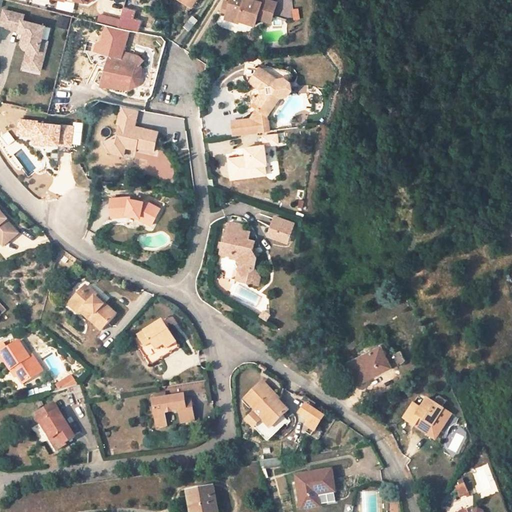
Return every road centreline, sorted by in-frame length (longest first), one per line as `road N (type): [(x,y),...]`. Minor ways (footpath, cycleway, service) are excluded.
road 1 (residential): [(216,325),(223,424),(211,445),(191,457),(0,484)]
road 2 (unclassified): [(414,511),(391,458),(368,429),(216,325)]
road 3 (residential): [(174,60),(192,119),(202,208),(177,294)]
road 4 (unclassified): [(177,294),(87,250),(0,171)]
